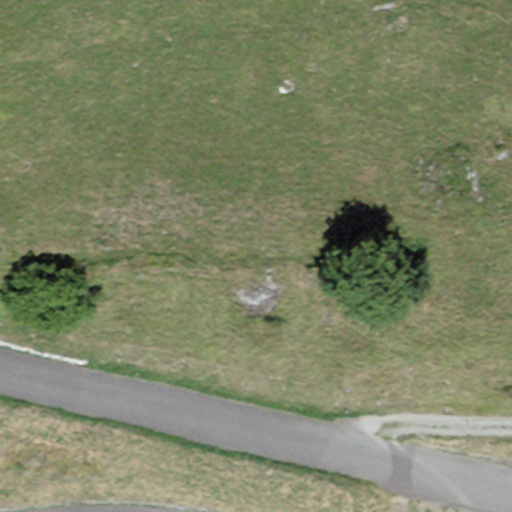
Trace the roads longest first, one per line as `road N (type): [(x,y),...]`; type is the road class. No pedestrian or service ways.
road 1 (unclassified): [(511,500),(0,374)]
road 2 (track): [(511,427),(382,422),(331,452)]
